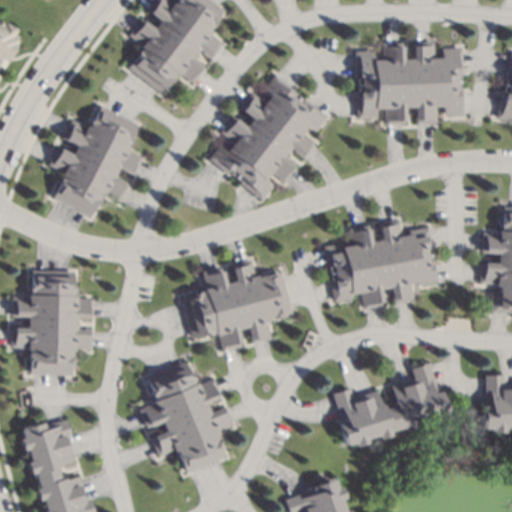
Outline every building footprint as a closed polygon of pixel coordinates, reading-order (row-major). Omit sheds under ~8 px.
[(208,0),(218,7),(224,12),(209,33),(222,43),(221,45),(212,57),(210,60),(199,51),(193,59),(205,68),(203,70),(194,82),(193,84),(179,74),(171,84),(169,82),(161,93),(156,90),(131,71),(126,68),(142,46),(128,37),(130,34),(139,22),(141,19),(146,23),(151,16),(143,10),(145,7),(149,0),(167,0),(175,5),(178,0),(208,0)] [(0,27),(2,28),(1,30),(13,36),(10,42),(13,43),(7,53),(4,59),(0,57),(0,27)] [(432,58),(441,58),(440,48),(460,48),(460,51),(461,71),(461,75),(459,75),(459,88),(461,88),(462,92),(462,112),(462,115),(443,116),(443,106),(434,106),(434,123),(432,123),(416,123),(415,123),(414,107),(404,107),(404,124),(402,124),(386,124),(384,124),(384,108),(375,108),(375,118),(356,118),(356,116),(356,95),(355,75),(355,55),(354,51),(373,51),(373,59),(383,59),(382,44),(384,43),(399,43),(402,43),(402,59),(413,59),(412,44),(414,44),(421,44),(421,42),(430,41),(432,41),(432,58)] [(511,114),(498,110),(502,95),(502,94),(505,95),(506,92),(508,93),(511,80),(508,79),(509,76),(505,75),(509,59),(511,59),(511,114)] [(276,78),(292,90),(309,103),(325,115),(327,116),(315,132),(308,127),(302,134),(315,144),(315,145),(305,158),(304,159),(291,149),(284,157),(297,167),(295,169),(286,182),(284,184),(271,174),(267,180),(274,185),(261,201),(258,198),(242,187),(226,174),(210,161),(207,159),(219,143),(224,147),(228,141),(219,134),(221,131),(230,119),(233,116),(242,123),(247,116),(236,108),(238,106),(247,94),(250,91),(264,102),(268,95),(262,90),(273,75),(276,78)] [(105,108),(133,122),(138,125),(126,148),(143,157),(141,160),(134,174),(133,175),(120,168),(116,176),(128,183),(127,186),(120,200),(118,202),(102,194),(90,218),(85,215),(56,201),(52,199),(65,174),(46,165),(47,163),(54,149),(57,144),(70,150),(73,144),(59,137),(60,135),(67,122),(69,118),(88,127),(99,105),(105,108)] [(508,208),(511,208),(511,305),(507,305),(507,311),(506,311),(492,310),(490,309),(491,293),(499,293),(500,286),(496,286),(496,282),(479,281),(479,280),(480,266),(480,264),(492,265),(492,266),(498,266),(498,263),(501,263),(502,250),(481,249),(482,236),(483,233),(499,234),(499,232),(505,233),(506,226),(502,226),(503,209),(506,209),(506,208),(508,208)] [(400,242),(410,240),(409,232),(425,229),(426,230),(428,245),(425,245),(427,252),(425,252),(426,262),(428,262),(428,265),(432,264),(432,265),(434,280),(418,283),(417,276),(410,277),(410,281),(407,282),(409,298),(394,300),(393,300),(391,289),(392,289),(392,284),(388,285),(387,281),(376,283),(377,291),(378,291),(381,304),(379,304),(365,307),(362,307),(359,295),(334,300),(333,298),(330,285),(326,263),(323,250),(323,248),(351,242),(349,230),(351,230),(365,227),(367,227),(369,240),(367,240),(368,248),(380,246),(379,241),(383,241),(382,235),(380,235),(378,224),(379,224),(395,221),(396,221),(400,242)] [(254,277),(279,270),(281,277),(289,307),(291,313),(264,320),(269,338),(267,338),(256,342),(251,343),(246,328),(236,331),(240,346),(238,346),(223,350),(221,351),(216,333),(216,332),(192,339),(190,334),(182,304),(180,297),(206,290),(201,272),(203,271),(217,267),(220,267),(225,284),(235,281),(230,265),(233,264),(247,260),(249,259),(254,277)] [(75,297),(91,298),(91,302),(91,317),(91,318),(79,317),(78,329),(91,329),(90,332),(90,346),(90,349),(75,348),(74,375),(65,375),(34,374),(27,374),(27,348),(7,347),(7,345),(8,330),(8,325),(27,325),(28,318),(8,317),(8,314),(8,300),(9,295),(29,296),(29,270),(37,271),(68,271),(75,272),(75,297)] [(195,386),(202,387),(216,387),(219,394),(221,398),(206,404),(209,413),(224,407),(225,410),(231,423),(231,425),(216,431),(226,456),(219,458),(190,470),(185,472),(175,448),(156,456),(156,454),(151,441),(149,438),(165,432),(161,421),(145,427),(145,426),(139,412),(138,409),(156,402),(146,377),(151,375),(180,363),(185,361),(195,386)] [(426,366),(433,388),(435,392),(439,391),(446,413),(438,415),(439,419),(426,423),(425,419),(412,423),(414,427),(403,431),(402,426),(386,431),(387,436),(377,439),(376,433),(362,438),(363,442),(354,446),(352,442),(342,446),(338,435),(340,434),(336,423),(340,422),(339,419),(331,396),(330,394),(346,388),(348,388),(353,402),(367,397),(366,394),(371,392),(374,391),(378,404),(380,404),(382,408),(392,405),(390,400),(394,399),(389,386),(392,385),(396,384),(397,387),(413,382),(409,370),(411,369),(425,364),(426,366)] [(511,428),(501,429),(502,432),(490,432),(490,429),(479,429),(478,405),(483,405),(483,400),(482,379),(482,375),(499,375),(500,374),(501,389),(511,389),(511,428)] [(70,435),(66,437),(72,458),(73,462),(60,465),(61,468),(55,469),(58,479),(64,478),(65,480),(78,476),(79,480),(85,500),(89,499),(89,500),(92,511),(45,511),(21,429),(22,428),(21,427),(34,423),(35,425),(42,423),(44,431),(47,430),(45,425),(49,424),(61,420),(65,419),(70,435)] [(334,488),(338,486),(342,498),(338,499),(341,511),(347,510),(347,511),(286,511),(283,500),(288,498),(306,493),(312,492),(310,487),(332,481),(334,488)]
